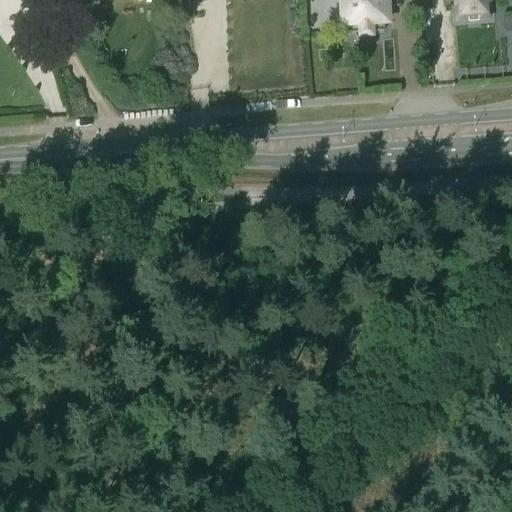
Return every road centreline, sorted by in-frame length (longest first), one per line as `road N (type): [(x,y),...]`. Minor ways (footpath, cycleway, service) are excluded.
road 1 (primary): [(38,158),(313,162),(451,151)]
road 2 (primary): [(445,120),(38,158)]
